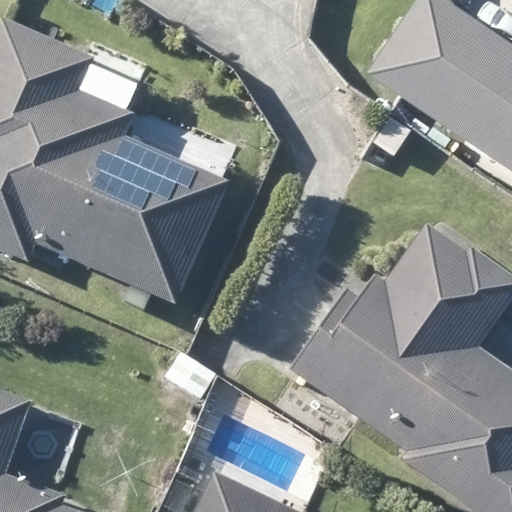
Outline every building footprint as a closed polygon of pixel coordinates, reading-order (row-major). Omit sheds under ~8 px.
[(511,39),(454,0),(421,0),(373,69),(468,135),(511,164),(511,39)] [(89,86),(98,67),(103,56),(9,14),(0,34),(0,243),(35,259),(43,239),(182,301),(237,176),(225,172),(178,150),(132,132),(142,110),(128,103),(89,86)] [(511,511),(511,360),(488,344),(511,308),(511,269),(436,216),(392,278),(384,272),(374,285),(368,294),(354,285),(338,307),(297,367),(362,411),(414,447),(409,455),(490,511),(511,511)] [(10,471),(33,404),(35,399),(0,386),(0,511),(101,511),(67,500),(70,493),(58,488),(10,471)] [(313,511),(222,468),(200,511),(313,511)]
